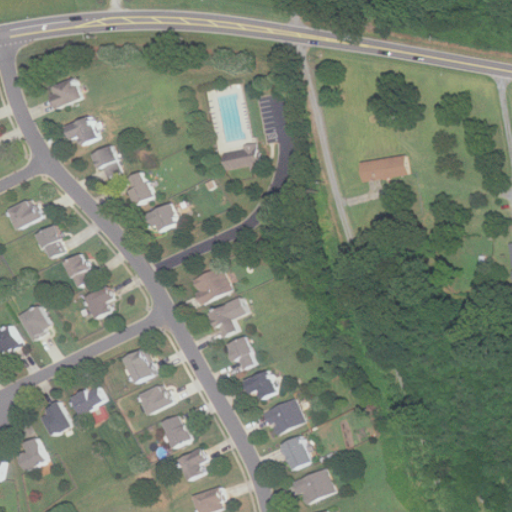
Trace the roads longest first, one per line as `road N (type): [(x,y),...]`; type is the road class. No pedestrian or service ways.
road 1 (residential): [(0,31),(38,144),(152,279),(245,442),(271,511)]
road 2 (residential): [(449,511),(354,252),(296,32)]
road 3 (secondary): [(119,17),(221,20),(511,70)]
road 4 (residential): [(170,313),(27,385),(1,412)]
